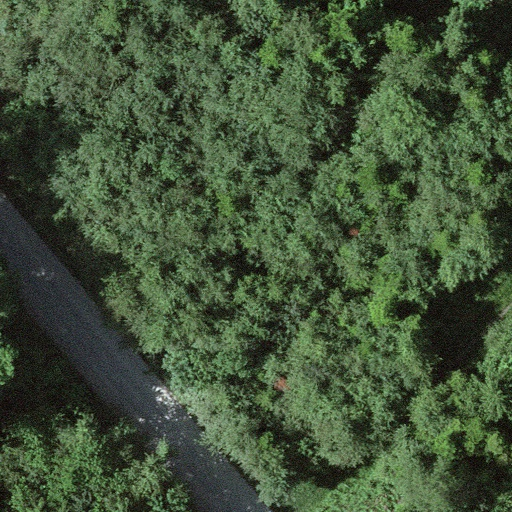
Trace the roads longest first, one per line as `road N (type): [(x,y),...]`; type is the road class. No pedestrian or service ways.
road 1 (tertiary): [(240,511),(0,238)]
road 2 (track): [(511,295),(295,511)]
